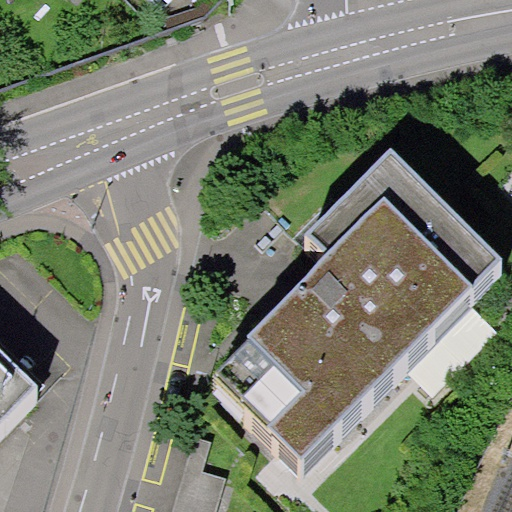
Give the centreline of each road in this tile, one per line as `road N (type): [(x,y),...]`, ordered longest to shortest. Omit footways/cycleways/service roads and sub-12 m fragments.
road 1 (unclassified): [(85,511),(124,393),(149,265),(144,202),(123,126)]
road 2 (tertiary): [(511,10),(275,74)]
road 3 (tertiary): [(275,74),(123,126)]
road 4 (tertiary): [(123,126),(0,175)]
